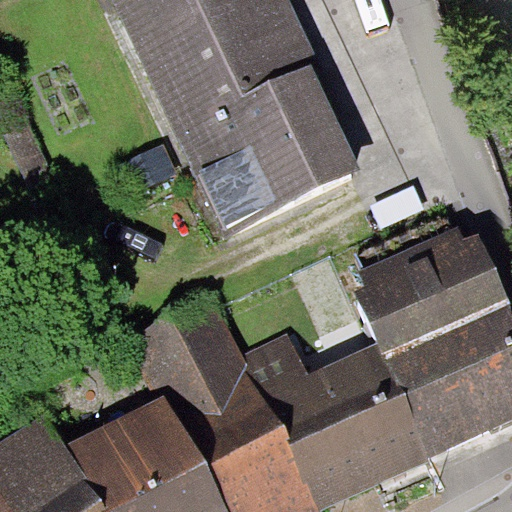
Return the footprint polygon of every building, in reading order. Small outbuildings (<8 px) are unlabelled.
[(288,0),(111,0),(194,177),(197,175),(227,238),(363,175),(314,71),(320,68),(288,0)] [(165,146),(118,167),(132,197),(179,176),(165,146)] [(414,189),(373,207),(382,230),(423,211),(414,189)] [(377,348),(430,461),(511,425),(511,332),(507,321),(511,318),(511,309),(481,239),(464,247),(458,233),(364,274),(371,290),(356,296),(377,348)] [(430,461),(377,348),(310,379),(289,336),(243,357),(216,299),(129,340),(158,402),(167,398),(220,511),(327,511),(431,463),(430,461)] [(220,511),(167,398),(158,402),(68,449),(48,415),(0,443),(0,496),(10,511),(220,511)] [(0,511),(10,511),(0,496),(0,511)]
